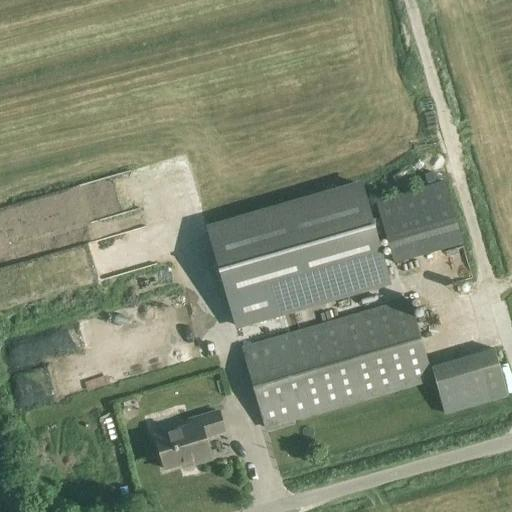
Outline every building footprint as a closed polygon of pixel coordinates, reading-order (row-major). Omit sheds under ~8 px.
[(171,205),(195,199),(186,164),(162,170),(171,205)] [(462,245),(444,181),(375,200),(393,264),(462,245)] [(358,186),(208,230),(236,326),(386,282),(358,186)] [(433,378),(410,301),(245,348),(267,426),(433,378)] [(21,337),(28,366),(125,342),(117,313),(21,337)] [(507,395),(494,349),(431,367),(444,413),(507,395)] [(225,431),(219,412),(189,420),(191,426),(155,436),(164,469),(192,461),(193,465),(212,459),(205,437),(225,431)]
